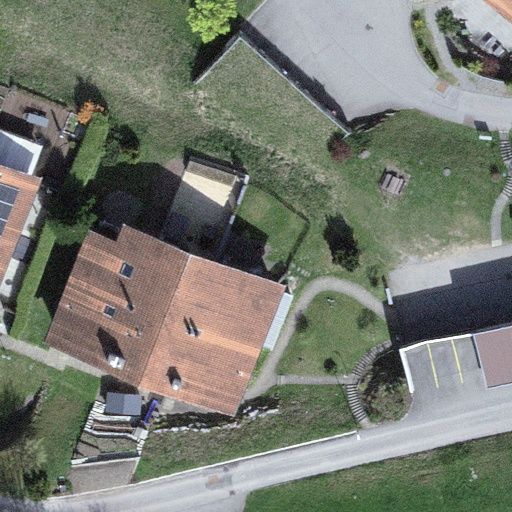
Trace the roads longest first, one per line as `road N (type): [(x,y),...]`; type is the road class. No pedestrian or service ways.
road 1 (residential): [(511,417),(113,508),(39,511)]
road 2 (residential): [(511,116),(424,93),(395,73),(331,0)]
